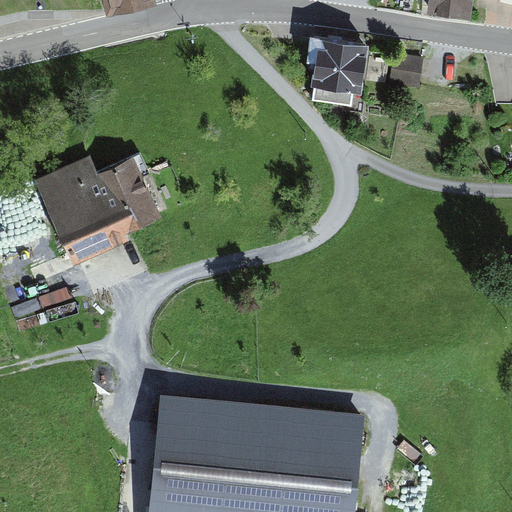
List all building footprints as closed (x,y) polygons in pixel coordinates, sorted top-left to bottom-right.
[(155,0),(112,0),(116,12),(156,2),(155,0)] [(482,0),(437,0),(436,8),(480,14),(482,0)] [(367,48),(325,41),(315,98),(357,105),(367,48)] [(428,56),(402,52),(397,81),(424,85),(428,56)] [(89,156),(36,180),(72,260),(162,219),(134,158),(97,174),(89,156)] [(353,511),(363,416),(161,396),(149,511),(353,511)]
